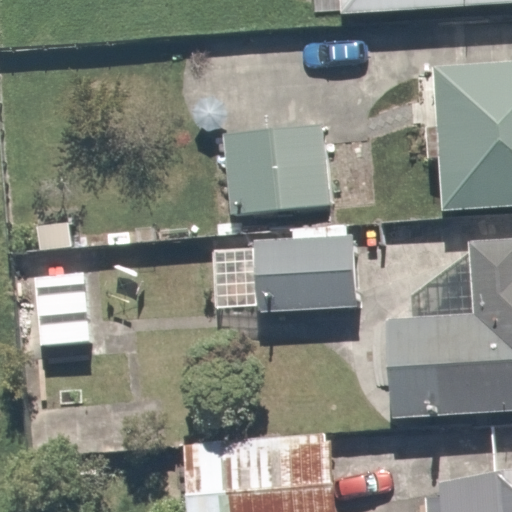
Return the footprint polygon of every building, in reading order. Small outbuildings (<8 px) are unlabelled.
[(511,0),(351,0),(353,18),(511,8),(511,0)] [(463,216),(511,209),(511,70),(446,78),(463,216)] [(45,110),(12,110),(12,171),(45,171),(45,110)] [(219,133),(229,218),(328,207),(318,121),(219,133)] [(248,238),(249,310),(361,309),(360,237),(248,238)] [(399,424),(511,416),(511,247),(473,250),(478,323),(393,329),(399,424)] [(81,265),(30,269),(36,342),(87,338),(81,265)] [(329,511),(328,433),(172,435),(173,511),(329,511)] [(511,511),(511,488),(453,492),(453,511),(511,511)]
